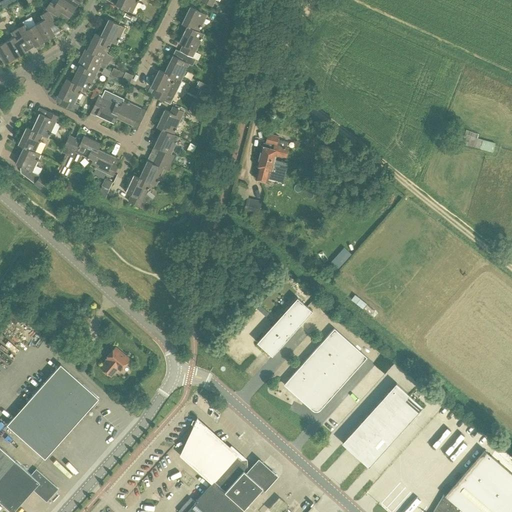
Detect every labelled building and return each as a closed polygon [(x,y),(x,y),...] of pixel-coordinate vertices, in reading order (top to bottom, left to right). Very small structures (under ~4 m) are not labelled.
[(6,0),(2,0),(0,1),(0,5),(2,9),(9,5),(6,0)] [(77,7),(66,0),(52,0),(51,2),(50,2),(46,8),(49,10),(48,10),(53,19),(55,22),(59,20),(57,17),(66,22),(70,16),(77,7)] [(139,0),(117,0),(116,4),(133,13),(139,0)] [(187,26),(199,31),(207,14),(190,6),(182,24),(187,26)] [(55,22),(53,19),(48,10),(41,14),(44,20),(36,24),(46,40),(55,35),(50,26),(56,23),(55,22)] [(8,15),(6,11),(0,14),(0,22),(3,21),(2,19),(8,15)] [(130,15),(125,13),(123,17),(125,18),(131,21),(134,23),(137,17),(131,14),(130,15)] [(46,40),(36,24),(31,17),(23,21),(24,24),(19,28),(26,40),(31,37),(36,46),(37,45),(39,48),(45,45),(44,41),(46,40)] [(118,44),(126,28),(109,19),(101,35),(112,41),(118,44)] [(204,34),(199,31),(187,26),(179,43),(182,45),(179,51),(193,57),(204,34)] [(21,43),(26,40),(19,28),(11,32),(14,37),(7,42),(16,58),(26,52),(21,43)] [(112,41),(101,35),(95,33),(87,50),(84,57),(100,65),(106,68),(109,60),(111,61),(114,56),(107,52),(112,41)] [(16,58),(7,42),(0,45),(0,55),(1,55),(6,64),(16,58)] [(193,57),(179,51),(176,49),(164,72),(176,78),(181,80),(189,64),(193,66),(196,59),(193,57)] [(89,90),(100,65),(84,57),(84,58),(85,59),(82,65),(80,64),(72,81),(83,87),(89,90)] [(176,78),(164,72),(159,69),(151,86),(154,88),(151,94),(170,104),(174,97),(168,94),(176,78)] [(129,83),(133,75),(127,72),(123,80),(129,83)] [(72,81),(66,78),(58,95),(63,98),(60,104),(76,111),(79,106),(75,103),(83,87),(72,81)] [(99,96),(100,94),(102,90),(95,87),(93,92),(99,96)] [(97,101),(99,96),(93,92),(90,98),(97,101)] [(116,117),(121,104),(104,97),(100,94),(99,96),(97,101),(92,111),(97,114),(114,122),(116,117)] [(121,104),(116,117),(133,125),(135,120),(141,122),(145,114),(143,113),(145,109),(124,99),(121,104)] [(200,108),(193,104),(190,111),(197,115),(200,108)] [(174,134),(185,112),(173,106),(170,112),(164,109),(156,126),(162,129),(174,134)] [(57,121),(59,117),(50,112),(47,117),(39,113),(31,130),(43,136),(49,138),(57,121)] [(43,136),(31,130),(26,127),(18,144),(23,147),(35,152),(43,136)] [(179,137),(174,134),(162,129),(154,146),(151,153),(173,163),(176,156),(171,154),(179,137)] [(453,132),(450,140),(493,152),(495,143),(478,139),(479,134),(476,133),(467,130),(467,129),(464,136),(453,132)] [(317,150),(323,141),(308,131),(302,139),(317,150)] [(92,160),(98,148),(101,143),(78,132),(76,137),(70,149),(67,155),(62,165),(69,168),(72,161),(73,162),(79,160),(82,155),(92,160)] [(287,147),(288,142),(278,139),(279,136),(268,133),(265,143),(268,144),(267,147),(262,145),(259,156),(275,159),(276,155),(286,157),(289,148),(287,147)] [(64,146),(70,149),(76,137),(70,135),(64,146)] [(194,143),(191,150),(197,153),(200,146),(194,143)] [(70,149),(64,146),(61,152),(67,155),(70,149)] [(15,163),(20,166),(33,171),(41,155),(35,152),(23,147),(15,163)] [(98,148),(92,160),(89,166),(113,177),(121,159),(98,148)] [(169,171),(173,163),(151,153),(139,177),(151,183),(156,185),(164,168),(169,171)] [(273,165),(275,159),(259,156),(256,166),(259,166),(256,179),(267,182),(268,178),(283,182),(287,169),(273,165)] [(151,183),(139,177),(134,174),(126,192),(131,194),(128,200),(145,208),(153,199),(146,193),(151,183)] [(39,177),(34,183),(34,184),(33,184),(46,194),(53,185),(40,176),(39,177)] [(104,179),(100,186),(108,190),(111,182),(104,179)] [(247,197),(248,197),(249,195),(246,194),(248,185),(237,183),(233,201),(245,204),(247,197)] [(262,201),(248,197),(247,197),(245,204),(244,211),(258,215),(262,201)] [(349,287),(345,293),(352,299),(357,294),(349,287)] [(272,356),(312,311),(297,297),(257,342),(272,356)] [(81,334),(93,319),(78,308),(67,323),(81,334)] [(15,309),(7,318),(15,325),(23,316),(15,309)] [(315,411),(316,411),(317,411),(318,411),(319,411),(320,410),(320,409),(367,357),(334,328),(284,385),(312,410),(313,410),(313,411),(314,411),(315,411)] [(13,341),(9,344),(15,351),(18,348),(13,341)] [(26,346),(23,350),(30,356),(33,352),(26,346)] [(120,371),(130,359),(115,347),(106,358),(106,359),(100,367),(111,376),(117,368),(120,371)] [(81,356),(88,361),(93,353),(87,349),(81,356)] [(45,458),(98,398),(60,364),(7,424),(45,458)] [(360,372),(352,385),(357,388),(365,375),(360,372)] [(396,383),(342,443),(369,467),(423,406),(396,383)] [(179,511),(239,511),(244,506),(262,484),(264,482),(247,468),(247,456),(239,450),(212,426),(197,413),(180,451),(184,455),(214,481),(195,502),(191,498),(179,511)] [(19,464),(15,460),(0,446),(0,502),(11,511),(12,511),(33,490),(46,502),(58,488),(36,468),(30,474),(29,473),(19,464)] [(511,511),(511,474),(484,450),(445,495),(443,494),(432,511),(511,511)] [(278,472),(259,454),(247,468),(264,482),(262,484),(265,487),(278,472)]
